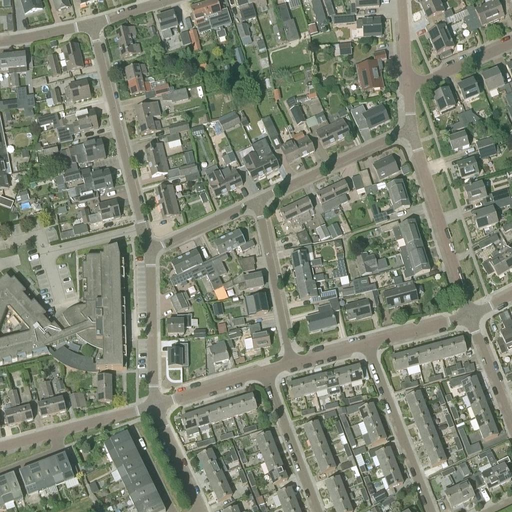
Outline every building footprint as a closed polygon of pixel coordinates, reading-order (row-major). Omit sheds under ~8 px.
[(19,0),(25,16),(42,11),(38,0),(19,0)] [(51,0),(56,14),(69,9),(66,0),(51,0)] [(76,0),(79,8),(91,4),(90,0),(76,0)] [(256,19),(249,0),(234,0),(242,23),(256,19)] [(252,5),(256,4),(259,14),(266,12),(265,7),(267,7),(264,0),(249,0),(256,19),(252,5)] [(354,0),(356,11),(379,10),(378,0),(354,0)] [(417,0),(422,11),(439,4),(437,0),(417,0)] [(485,8),(493,25),(504,20),(504,19),(509,17),(503,3),(497,5),(495,0),(486,0),(483,2),(486,7),(485,8)] [(511,0),(508,0),(506,1),(506,0),(502,0),(503,2),(503,3),(509,17),(511,15),(511,0)] [(223,21),(217,1),(203,6),(208,19),(212,18),(214,24),(223,21)] [(316,23),(325,20),(319,1),(311,4),(316,23)] [(329,19),(335,17),(331,4),(325,6),(329,19)] [(429,27),(430,27),(445,21),(445,20),(443,15),(444,14),(439,4),(422,11),(427,22),(429,27)] [(208,19),(203,6),(190,10),(196,29),(198,35),(211,31),(208,19)] [(290,22),(285,6),(277,8),(288,45),(299,41),(293,21),(290,22)] [(493,25),(485,8),(475,12),(472,6),(466,9),(466,11),(469,17),(470,17),(476,31),(481,29),(482,30),(493,25)] [(469,17),(466,11),(445,20),(445,21),(447,26),(463,19),(469,17)] [(173,15),(157,20),(163,41),(172,39),(170,31),(177,29),(173,15)] [(343,17),(330,18),(333,27),(344,26),(343,17)] [(463,20),(469,34),(476,31),(470,17),(469,17),(463,20)] [(380,38),(379,21),(356,22),(357,39),(363,39),(380,38)] [(432,46),(451,38),(448,32),(446,32),(444,27),(447,26),(445,21),(430,27),(429,27),(425,29),(427,35),(432,46)] [(236,29),(240,41),(250,38),(245,25),(236,29)] [(307,28),(310,36),(317,34),(314,25),(307,28)] [(286,42),(281,26),(271,29),(276,45),(286,42)] [(216,34),(218,41),(226,38),(224,32),(223,32),(221,28),(219,29),(220,33),(216,34)] [(118,47),(131,43),(130,39),(136,37),(134,29),(114,34),(118,47)] [(189,34),(192,46),(199,44),(196,32),(189,34)] [(179,36),(183,48),(191,45),(187,33),(179,36)] [(451,38),(432,46),(436,57),(440,56),(442,60),(451,56),(450,52),(454,50),(451,45),(453,44),(451,38)] [(259,50),(265,48),(262,40),(256,43),(259,50)] [(131,43),(118,47),(121,60),(141,55),(138,46),(132,48),(131,43)] [(339,58),(351,56),(350,45),(338,47),(339,58)] [(65,62),(80,58),(77,46),(62,50),(65,62)] [(158,47),(144,51),(146,59),(160,56),(158,47)] [(243,56),(240,49),(234,51),(236,59),(243,56)] [(372,55),(374,65),(356,68),(361,94),(383,90),(380,75),(380,72),(383,71),(381,64),(386,63),(384,53),(372,55)] [(25,56),(12,57),(14,75),(10,76),(11,83),(18,82),(17,75),(20,75),(19,70),(26,69),(25,56)] [(0,71),(0,72),(8,71),(8,76),(10,76),(14,75),(12,57),(0,58),(0,71)] [(56,57),(47,59),(51,72),(59,70),(56,57)] [(80,58),(65,62),(66,68),(62,70),(63,75),(83,70),(80,58)] [(128,85),(142,82),(140,77),(147,75),(145,66),(124,71),(128,85)] [(52,78),(61,76),(59,70),(51,72),(52,78)] [(488,95),(497,92),(499,95),(504,93),(506,97),(504,98),(509,109),(511,107),(511,97),(507,86),(503,88),(496,72),(489,75),(488,72),(480,75),(488,95)] [(45,78),(31,82),(32,89),(47,85),(45,78)] [(65,97),(89,91),(86,82),(68,87),(68,88),(63,90),(65,97)] [(142,82),(128,85),(131,99),(145,95),(151,93),(149,84),(142,85),(142,82)] [(464,104),(479,98),(472,82),(457,88),(464,104)] [(156,98),(170,95),(167,86),(153,90),(156,98)] [(185,90),(171,94),(172,105),(188,101),(185,90)] [(58,91),(51,93),(52,100),(58,99),(59,98),(58,91)] [(89,91),(65,97),(67,103),(72,102),(72,104),(91,100),(89,91)] [(439,115),(454,109),(448,92),(433,98),(439,115)] [(315,94),(295,99),(297,105),(316,99),(315,94)] [(35,109),(33,97),(26,98),(26,101),(16,102),(17,111),(33,109),(35,109)] [(58,99),(52,100),(54,106),(61,105),(59,98),(58,99)] [(138,124),(151,120),(160,117),(157,104),(134,110),(138,124)] [(305,124),(298,108),(289,112),(297,128),(305,124)] [(358,130),(366,126),(369,131),(388,122),(387,121),(388,119),(387,116),(385,116),(381,108),(366,115),(362,108),(350,114),(358,130)] [(340,120),(347,116),(344,110),(337,114),(340,120)] [(239,121),(245,119),(242,112),(236,115),(239,121)] [(471,112),(463,115),(469,128),(469,127),(476,125),(471,112)] [(94,113),(76,117),(63,120),(64,121),(58,123),(57,115),(36,120),(38,129),(52,125),(54,131),(54,130),(54,131),(60,130),(78,126),(96,121),(94,113)] [(323,117),(322,114),(314,118),(318,126),(325,122),(325,121),(328,120),(326,116),(323,117)] [(462,115),(457,117),(459,124),(460,124),(462,130),(468,128),(469,128),(463,115),(462,115)] [(199,119),(200,126),(209,124),(207,116),(199,119)] [(239,121),(242,128),(248,126),(245,119),(239,121)] [(270,141),(278,138),(269,119),(261,122),(270,141)] [(151,120),(138,124),(141,137),(161,132),(159,122),(152,124),(151,120)] [(223,133),(232,130),(234,129),(230,120),(228,121),(219,125),(223,133)] [(80,135),(98,130),(96,121),(78,126),(60,130),(54,131),(56,138),(67,135),(68,136),(79,133),(80,135)] [(329,127),(336,143),(350,137),(343,121),(329,127)] [(169,137),(189,132),(187,123),(167,128),(169,137)] [(203,127),(189,130),(191,139),(204,135),(203,127)] [(336,143),(329,127),(315,134),(322,150),(336,143)] [(314,153),(307,137),(304,139),(302,134),(294,137),(293,135),(289,136),(293,144),(301,160),(314,153)] [(178,135),(166,138),(167,145),(179,141),(178,135)] [(452,154),(469,149),(464,135),(448,140),(452,154)] [(491,139),(475,144),(477,151),(493,147),(491,139)] [(76,158),(103,151),(101,142),(83,147),(82,146),(71,149),(71,150),(65,152),(67,160),(74,158),(76,158)] [(301,160),(293,144),(279,150),(287,166),(301,160)] [(41,151),(40,149),(39,145),(35,146),(31,153),(41,151)] [(148,164),(165,160),(161,145),(144,150),(148,164)] [(480,161),(496,156),(496,155),(500,154),(497,146),(493,148),(493,147),(477,151),(480,161)] [(56,147),(42,150),(44,158),(58,154),(56,147)] [(236,162),(230,147),(219,152),(226,167),(236,162)] [(20,152),(22,160),(29,158),(27,151),(20,152)] [(103,151),(76,158),(78,166),(87,164),(87,165),(106,160),(103,151)] [(257,160),(255,156),(252,151),(243,155),(248,165),(244,167),(251,183),(265,176),(257,160)] [(184,154),(186,165),(194,163),(192,152),(184,154)] [(260,159),(257,160),(265,176),(279,170),(271,154),(271,153),(260,159)] [(0,177),(11,176),(7,156),(0,156),(0,177)] [(62,168),(64,176),(78,173),(74,158),(67,160),(64,161),(66,167),(62,168)] [(380,182),(398,174),(391,159),(373,167),(380,182)] [(165,160),(148,164),(152,179),(169,175),(165,160)] [(461,182),(478,177),(473,162),(457,167),(461,182)] [(180,179),(184,178),(197,173),(195,165),(178,170),(180,179)] [(203,171),(206,176),(218,171),(216,166),(203,171)] [(235,171),(221,178),(229,194),(242,187),(235,171)] [(78,173),(64,176),(63,176),(65,185),(80,181),(80,180),(79,172),(78,173)] [(80,180),(80,181),(83,182),(84,187),(88,186),(88,187),(111,181),(109,172),(90,177),(80,180)] [(366,172),(358,174),(359,177),(363,190),(364,190),(371,188),(366,172)] [(186,184),(200,181),(198,174),(197,173),(184,178),(186,184)] [(215,200),(229,194),(221,178),(219,173),(205,180),(215,200)] [(11,176),(0,177),(0,192),(8,191),(5,177),(11,176)] [(351,180),(355,193),(363,190),(359,177),(351,180)] [(113,190),(111,181),(88,187),(75,190),(79,205),(98,200),(97,194),(113,190)] [(330,190),(338,208),(340,207),(340,206),(348,203),(345,197),(349,195),(344,184),(330,190)] [(390,202),(406,197),(401,184),(386,189),(390,202)] [(196,194),(203,192),(201,185),(194,187),(196,194)] [(469,206),(486,200),(481,185),(464,191),(469,206)] [(375,186),(371,188),(364,190),(366,198),(378,194),(375,186)] [(159,206),(176,202),(172,187),(155,191),(159,206)] [(338,208),(330,190),(316,197),(321,208),(326,206),(329,212),(338,208)] [(511,198),(511,190),(507,192),(507,191),(492,196),(494,203),(510,198),(510,199),(511,198)] [(26,192),(18,194),(21,203),(29,201),(26,192)] [(205,194),(199,197),(202,204),(204,207),(209,205),(205,194)] [(406,197),(390,202),(394,214),(410,209),(406,197)] [(496,211),(511,206),(511,203),(510,199),(510,198),(494,203),(496,211)] [(0,206),(10,211),(13,204),(0,199),(0,206)] [(294,207),(302,225),(311,220),(308,214),(313,212),(308,201),(294,207)] [(95,217),(118,211),(116,202),(98,206),(98,208),(93,210),(95,217)] [(176,202),(159,206),(162,221),(179,217),(176,202)] [(302,225),(294,207),(279,214),(284,225),(289,223),(292,229),(302,225)] [(478,232),(497,226),(492,210),(473,216),(478,232)] [(120,220),(118,211),(95,217),(89,218),(82,220),(83,226),(72,229),(73,232),(60,235),(61,240),(88,234),(86,226),(90,225),(90,227),(102,224),(120,220)] [(80,213),(76,214),(78,220),(81,219),(82,220),(89,218),(87,211),(80,213)] [(375,226),(387,222),(385,215),(372,219),(375,226)] [(323,222),(332,241),(342,237),(333,217),(323,222)] [(396,243),(397,243),(402,241),(418,236),(414,224),(399,229),(399,230),(398,230),(396,224),(378,230),(381,236),(392,232),(396,243)] [(501,229),(504,234),(511,230),(508,225),(501,229)] [(330,238),(324,227),(315,231),(321,242),(330,238)] [(295,236),(300,247),(311,245),(305,232),(295,236)] [(252,242),(245,246),(239,233),(226,239),(232,252),(239,249),(242,254),(255,248),(252,242)] [(418,236),(402,241),(405,248),(399,250),(401,255),(422,249),(418,236)] [(489,240),(492,245),(499,242),(496,236),(489,240)] [(232,252),(226,239),(213,245),(219,257),(210,261),(218,278),(226,274),(221,263),(228,260),(226,255),(232,252)] [(337,254),(343,252),(340,240),(334,242),(337,254)] [(492,245),(489,240),(477,246),(480,251),(492,245)] [(294,273),(311,270),(311,269),(321,267),(320,261),(307,264),(305,256),(312,255),(311,247),(290,251),(294,273)] [(497,254),(509,273),(511,270),(511,255),(510,252),(508,248),(497,254)] [(83,306),(86,306),(86,312),(81,316),(77,311),(69,315),(61,320),(55,326),(40,309),(14,280),(13,280),(9,275),(6,277),(0,282),(0,366),(48,354),(55,361),(62,366),(70,370),(78,373),(87,374),(92,374),(96,374),(96,372),(126,371),(126,361),(126,351),(126,333),(125,302),(124,294),(124,283),(124,263),(123,263),(123,259),(121,252),(118,253),(117,249),(103,253),(103,258),(101,259),(101,258),(82,259),(82,268),(82,281),(83,306)] [(422,249),(401,255),(402,260),(401,260),(403,268),(426,261),(422,249)] [(487,278),(494,274),(497,280),(509,273),(497,254),(496,252),(490,256),(494,262),(490,264),(488,262),(481,266),(487,278)] [(218,278),(210,261),(202,265),(196,253),(183,259),(189,272),(192,277),(204,271),(218,302),(227,300),(224,292),(222,286),(218,278)] [(356,269),(375,263),(373,256),(367,258),(366,255),(353,259),(356,269)] [(385,258),(377,260),(378,270),(387,269),(385,258)] [(170,265),(176,277),(169,280),(173,289),(193,279),(192,277),(189,272),(183,259),(170,265)] [(237,262),(242,274),(254,272),(253,266),(254,266),(253,259),(237,262)] [(426,261),(403,268),(407,279),(414,277),(414,278),(430,273),(426,261)] [(375,263),(356,269),(359,279),(372,275),(377,269),(375,263)] [(311,270),(294,273),(297,288),(314,284),(314,285),(324,283),(323,276),(313,278),(311,270)] [(333,281),(346,279),(345,271),(331,273),(333,281)] [(245,284),(238,286),(239,293),(247,292),(247,293),(263,290),(260,277),(244,280),(245,284)] [(36,285),(29,278),(27,281),(33,288),(36,285)] [(231,282),(222,286),(224,292),(234,287),(231,282)] [(352,283),(353,289),(354,296),(355,297),(376,292),(375,286),(360,290),(358,282),(352,283)] [(388,311),(417,303),(411,283),(394,287),(396,292),(384,295),(388,311)] [(315,292),(314,285),(314,284),(297,288),(300,303),(311,301),(312,305),(328,302),(329,306),(338,304),(335,292),(321,295),(320,291),(315,292)] [(353,289),(341,291),(342,298),(354,296),(353,289)] [(181,296),(169,302),(172,309),(187,302),(189,301),(186,294),(181,296)] [(361,321),(371,319),(369,310),(375,309),(372,294),(364,296),(366,303),(345,309),(348,322),(361,319),(361,321)] [(268,314),(264,298),(245,301),(248,318),(268,314)] [(190,309),(187,302),(172,309),(175,315),(190,309)] [(220,303),(212,305),(214,316),(223,314),(220,303)] [(306,320),(310,335),(336,328),(332,314),(331,314),(340,312),(338,304),(329,306),(330,307),(318,310),(319,316),(306,320)] [(177,317),(177,323),(167,323),(167,337),(183,336),(183,330),(191,329),(191,320),(191,316),(188,316),(188,317),(177,317)] [(233,328),(244,326),(243,319),(232,321),(233,328)] [(507,354),(507,353),(511,351),(511,337),(505,322),(501,324),(505,333),(500,335),(502,340),(496,342),(501,356),(507,354)] [(225,325),(217,326),(218,333),(226,331),(225,325)] [(239,330),(227,334),(229,341),(241,338),(239,330)] [(205,331),(193,332),(194,340),(205,339),(205,331)] [(253,352),(270,349),(267,335),(260,336),(260,333),(250,335),(253,352)] [(450,344),(454,358),(466,355),(462,341),(450,344)] [(216,348),(209,350),(214,366),(215,366),(217,367),(220,366),(220,364),(228,362),(223,343),(215,345),(216,348)] [(454,358),(450,344),(438,347),(442,362),(454,358)] [(182,369),(181,355),(188,355),(188,345),(174,346),(174,353),(168,353),(168,370),(182,369)] [(442,362),(438,347),(426,350),(430,365),(442,362)] [(430,365),(426,350),(414,353),(418,368),(430,365)] [(418,368),(414,353),(403,356),(406,371),(418,368)] [(406,371),(403,356),(390,360),(394,374),(406,371)] [(347,372),(351,386),(363,383),(359,368),(347,372)] [(459,377),(457,372),(456,368),(450,370),(452,379),(459,377)] [(351,386),(347,372),(335,375),(339,389),(351,386)] [(339,389),(335,375),(323,378),(327,392),(339,389)] [(327,392),(323,378),(311,381),(315,395),(327,392)] [(98,392),(111,392),(111,379),(97,379),(98,392)] [(401,392),(411,390),(409,379),(404,380),(405,384),(399,386),(401,392)] [(409,379),(411,390),(418,388),(417,383),(410,385),(409,379)] [(315,395),(311,381),(299,384),(303,398),(315,395)] [(466,398),(480,392),(475,381),(461,386),(466,398)] [(63,385),(62,382),(55,384),(58,392),(64,391),(63,386),(63,385)] [(50,403),(48,398),(45,384),(41,385),(44,399),(45,405),(37,407),(40,420),(53,417),(50,403)] [(303,398),(299,384),(287,387),(291,401),(303,398)] [(111,392),(98,392),(98,405),(112,405),(111,392)] [(470,409),(484,404),(480,392),(466,398),(470,409)] [(8,429),(20,425),(17,412),(16,407),(12,393),(8,394),(11,408),(10,408),(11,414),(4,415),(8,429)] [(83,395),(78,396),(77,395),(69,397),(73,411),(87,408),(83,395)] [(410,412),(424,407),(419,395),(405,401),(410,412)] [(240,401),(244,416),(256,412),(252,398),(240,401)] [(62,400),(50,403),(53,417),(66,413),(62,400)] [(244,416),(240,401),(228,405),(233,419),(244,416)] [(475,421),(489,415),(484,404),(470,409),(475,421)] [(233,419),(228,405),(216,409),(221,423),(233,419)] [(358,412),(356,407),(349,409),(351,415),(358,412)] [(363,424),(377,419),(372,407),(358,413),(363,424)] [(424,407),(410,412),(414,424),(428,418),(424,407)] [(29,409),(17,412),(20,425),(33,422),(29,409)] [(221,423),(216,409),(205,412),(209,427),(221,423)] [(346,416),(345,410),(337,412),(338,418),(346,416)] [(209,427),(205,412),(193,416),(197,430),(209,427)] [(325,423),(337,419),(335,413),(323,417),(325,423)] [(479,432),(493,427),(489,415),(475,421),(479,432)] [(197,430),(193,416),(181,420),(186,434),(197,430)] [(428,418),(414,424),(419,435),(433,430),(428,418)] [(367,436),(381,430),(377,419),(363,424),(357,426),(361,437),(367,435),(367,436)] [(308,442),(322,437),(317,425),(303,430),(308,442)] [(493,427),(479,432),(483,444),(497,438),(493,427)] [(381,430),(367,436),(372,448),(386,442),(381,430)] [(433,430),(419,435),(423,447),(437,441),(433,430)] [(259,453),(274,448),(269,436),(265,438),(263,432),(249,436),(251,443),(255,441),(259,453)] [(108,456),(131,445),(127,436),(104,447),(108,456)] [(322,437),(308,442),(312,453),(326,448),(322,437)] [(437,441),(423,447),(427,458),(441,453),(437,441)] [(131,445),(108,456),(112,465),(135,453),(131,445)] [(468,458),(481,453),(478,445),(465,451),(468,458)] [(345,454),(350,452),(347,446),(342,448),(343,449),(334,453),(335,456),(339,455),(344,453),(345,454)] [(264,464),(278,459),(274,448),(259,453),(264,464)] [(326,448),(312,453),(317,465),(331,459),(326,448)] [(370,460),(376,458),(375,457),(383,454),(381,448),(367,454),(370,460)] [(366,454),(364,449),(352,453),(355,459),(366,454)] [(231,458),(235,456),(233,450),(228,452),(229,454),(221,457),(223,461),(230,457),(231,458)] [(380,468),(394,463),(389,451),(383,454),(375,457),(376,458),(380,468)] [(135,453),(112,465),(116,473),(140,462),(135,453)] [(203,471),(216,465),(211,453),(197,459),(203,471)] [(240,461),(247,458),(246,457),(244,458),(242,453),(237,454),(240,461)] [(441,453),(427,458),(432,470),(446,464),(441,453)] [(55,461),(65,485),(74,481),(65,457),(55,461)] [(247,458),(240,461),(242,467),(247,465),(246,462),(248,461),(247,458)] [(268,476),(283,470),(278,459),(264,464),(268,476)] [(331,459),(317,465),(321,477),(335,471),(331,459)] [(496,465),(498,469),(492,472),(499,487),(511,482),(508,477),(511,475),(511,468),(508,459),(496,465)] [(65,485),(55,461),(46,464),(56,488),(65,485)] [(121,482),(144,471),(140,462),(116,473),(121,482)] [(351,463),(339,467),(342,473),(353,469),(351,463)] [(384,480),(398,474),(394,463),(380,468),(384,480)] [(37,468),(46,492),(56,488),(46,464),(37,468)] [(216,465),(203,471),(208,482),(221,476),(216,465)] [(28,471),(37,495),(46,492),(37,468),(28,471)] [(273,488),(287,482),(283,470),(268,476),(273,488)] [(37,495),(28,471),(19,475),(28,499),(37,495)] [(125,491),(148,479),(144,471),(121,482),(125,491)] [(499,487),(492,472),(482,478),(480,473),(472,477),(478,490),(485,486),(488,493),(499,487)] [(398,474),(384,480),(388,492),(402,486),(398,474)] [(221,476),(208,482),(213,493),(226,487),(221,476)] [(4,480),(14,505),(23,501),(13,477),(4,480)] [(455,490),(462,505),(474,500),(471,493),(478,490),(472,477),(461,483),(463,487),(455,490)] [(148,479),(125,491),(129,499),(152,488),(148,479)] [(14,505),(4,480),(0,481),(0,496),(4,508),(14,505)] [(329,497),(343,492),(339,480),(325,486),(329,497)] [(226,487),(213,493),(218,504),(232,498),(226,487)] [(133,508),(157,497),(152,488),(129,499),(133,508)] [(371,497),(375,504),(386,498),(383,490),(371,497)] [(462,505),(455,490),(444,496),(451,511),(462,505)] [(291,491),(276,497),(281,509),(295,503),(291,491)] [(343,492),(329,497),(334,509),(348,503),(347,503),(353,501),(351,495),(345,497),(343,492)] [(135,511),(147,511),(161,506),(157,497),(133,508),(135,511)] [(282,511),(298,511),(295,503),(281,509),(282,511)] [(350,511),(348,503),(334,509),(334,511),(350,511)]
